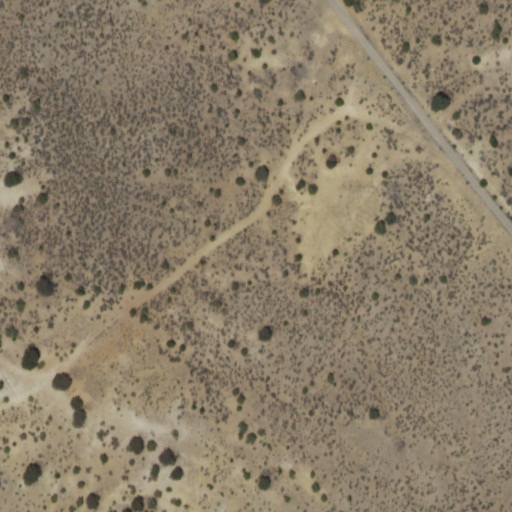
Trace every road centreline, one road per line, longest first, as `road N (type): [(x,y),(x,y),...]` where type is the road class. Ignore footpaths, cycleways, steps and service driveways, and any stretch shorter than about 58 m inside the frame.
road 1 (track): [(0,405),(361,119)]
road 2 (residential): [(511,263),(361,119),(351,71),(301,0)]
